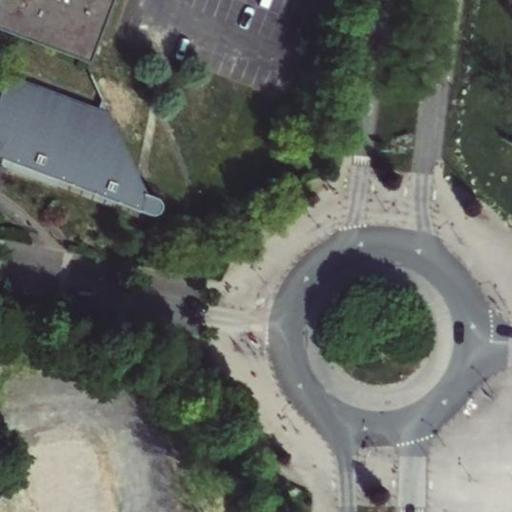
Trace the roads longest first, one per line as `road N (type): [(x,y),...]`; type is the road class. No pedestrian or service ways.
road 1 (residential): [(287,322),(0,266)]
road 2 (unclassified): [(440,268),(420,225),(420,183),(444,0)]
road 3 (unclassified): [(383,0),(358,198),(333,256)]
